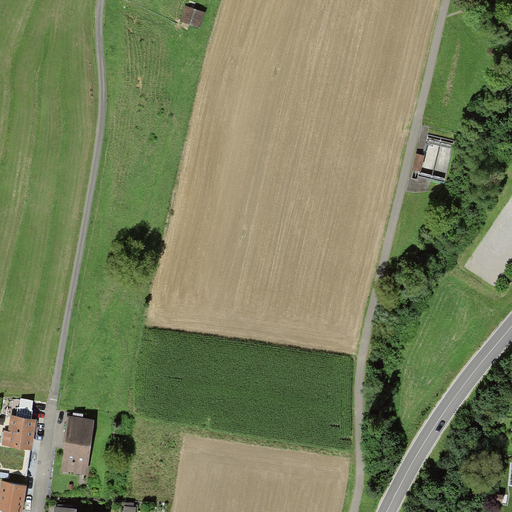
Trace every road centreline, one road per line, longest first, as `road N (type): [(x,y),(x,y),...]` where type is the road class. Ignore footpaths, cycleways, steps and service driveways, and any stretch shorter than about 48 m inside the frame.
road 1 (track): [(445,0),(362,346),(351,511)]
road 2 (unclassified): [(99,0),(100,120),(50,403)]
road 3 (primary): [(511,326),(462,384),(386,511)]
